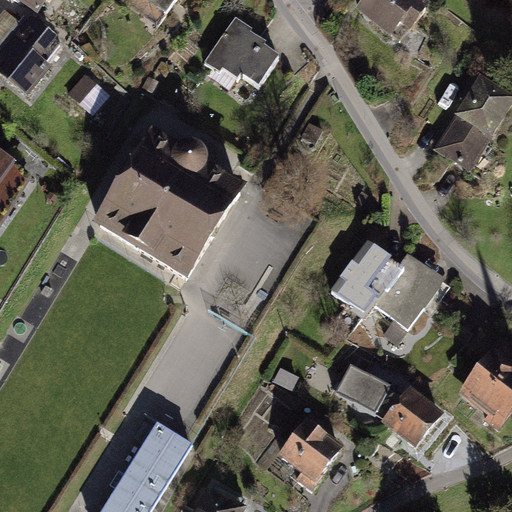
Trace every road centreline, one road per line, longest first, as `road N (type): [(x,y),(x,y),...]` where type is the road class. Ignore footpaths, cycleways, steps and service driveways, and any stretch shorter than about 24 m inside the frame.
road 1 (unknown): [(263,187),(181,122),(155,126),(0,360)]
road 2 (residential): [(287,0),(419,214),(511,293)]
road 3 (residential): [(382,511),(511,456)]
